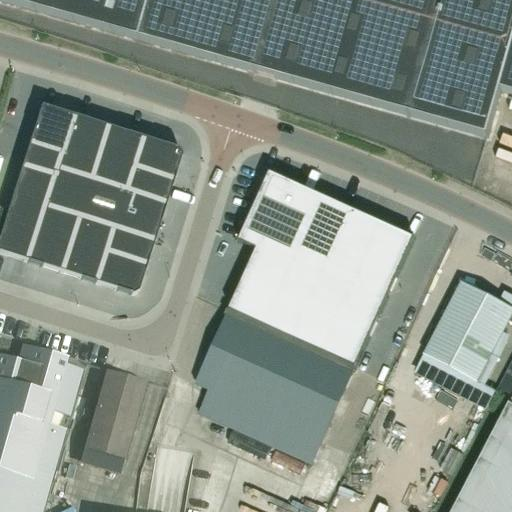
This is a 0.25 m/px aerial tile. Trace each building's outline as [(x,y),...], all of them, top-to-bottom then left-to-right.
[(511,0),(0,0),(0,2),(89,27),(487,139),(500,93),(511,96),(511,0)] [(38,107),(26,145),(62,156),(74,118),(38,107)] [(55,179),(51,191),(86,202),(92,183),(109,129),(74,118),(62,156),(55,179)] [(109,129),(92,183),(128,194),(135,171),(145,140),(109,129)] [(145,140),(135,171),(171,182),(180,156),(177,151),(145,140)] [(26,145),(19,168),(55,179),(62,156),(26,145)] [(19,168),(12,191),(47,202),(51,191),(55,179),(19,168)] [(135,171),(128,194),(164,205),(171,182),(135,171)] [(254,251),(226,312),(355,370),(412,239),(269,175),(238,243),(254,251)] [(47,202),(46,207),(81,218),(117,229),(153,240),(164,205),(128,194),(92,183),(86,202),(51,191),(47,202)] [(12,191),(5,214),(40,225),(46,207),(47,202),(12,191)] [(40,225),(27,264),(63,275),(81,218),(46,207),(40,225)] [(5,214),(0,228),(0,255),(27,264),(40,225),(5,214)] [(81,218),(63,275),(99,286),(110,252),(117,229),(81,218)] [(117,229),(110,252),(146,263),(153,240),(117,229)] [(110,252),(99,286),(130,296),(136,294),(146,263),(110,252)] [(423,355),(476,384),(511,315),(511,312),(460,285),(423,355)] [(355,370),(226,312),(193,385),(322,443),(355,370)] [(66,361),(34,352),(29,367),(0,359),(0,511),(41,511),(82,373),(64,367),(66,361)] [(498,496),(511,476),(511,361),(493,397),(508,405),(470,477),(498,496)] [(124,464),(148,385),(107,372),(83,452),(124,464)] [(451,511),(511,511),(511,476),(498,496),(470,477),(451,511)] [(328,503),(343,508),(346,499),(359,503),(362,493),(333,484),(328,503)]
